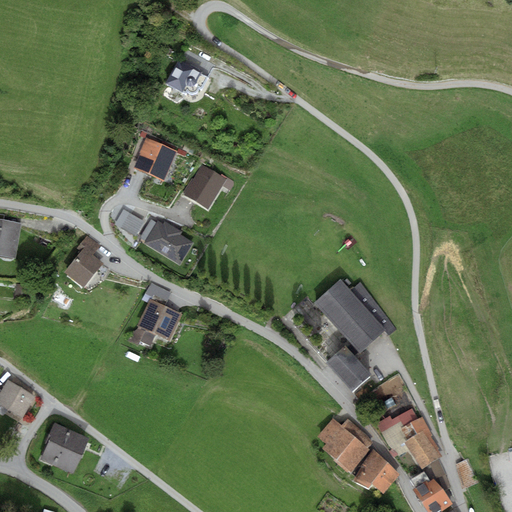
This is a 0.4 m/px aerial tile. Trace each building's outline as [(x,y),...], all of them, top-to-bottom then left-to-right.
[(170,55),(173,50),(166,47),(163,52),(170,55)] [(202,72),(179,60),(166,83),(186,94),(187,92),(191,93),(195,93),(198,91),(200,88),(202,89),(209,77),(202,74),(202,72)] [(177,151),(146,138),(133,167),(164,181),(177,151)] [(227,179),(203,165),(185,195),(208,209),(227,179)] [(144,221),(129,212),(120,228),(135,237),(144,221)] [(21,223),(0,219),(0,255),(16,258),(21,223)] [(163,224),(158,221),(157,223),(151,219),(139,238),(145,241),(144,243),(180,265),(194,243),(181,235),(182,232),(165,221),(163,224)] [(100,246),(87,235),(77,248),(81,251),(64,272),(83,288),(103,263),(93,255),(100,246)] [(350,290),(341,279),(314,303),(351,344),(348,348),(355,356),(359,352),(359,353),(385,331),(390,336),(396,330),(360,282),(350,290)] [(171,293),(152,283),(142,300),(148,303),(137,326),(139,327),(156,334),(170,341),(182,314),(165,306),(171,293)] [(29,286),(16,284),(14,298),(27,300),(29,286)] [(156,334),(139,327),(137,329),(130,335),(127,340),(138,345),(140,342),(150,346),(156,334)] [(348,348),(345,345),(326,362),(352,392),(372,374),(355,356),(348,348)] [(36,396),(8,380),(0,392),(0,405),(22,419),(36,396)] [(401,428),(418,419),(412,409),(392,420),(390,415),(377,423),(389,446),(392,449),(398,455),(399,456),(410,450),(405,442),(407,440),(401,428)] [(407,440),(405,442),(410,450),(422,469),(430,464),(436,478),(439,477),(444,489),(450,487),(438,459),(442,456),(422,417),(418,419),(401,428),(407,440)] [(342,426),(333,418),(317,436),(326,444),(322,449),(351,473),(370,449),(368,448),(373,443),(348,419),(342,426)] [(91,438),(54,421),(44,443),(47,445),(41,459),(74,474),(91,438)] [(398,455),(392,449),(389,451),(394,458),(398,455)] [(399,475),(373,450),(361,466),(363,468),(355,482),(369,488),(372,484),(384,493),(399,475)] [(465,460),(456,464),(463,490),(478,484),(465,460)] [(416,488),(413,490),(428,511),(440,511),(453,504),(434,479),(430,481),(424,472),(410,480),(416,488)]
